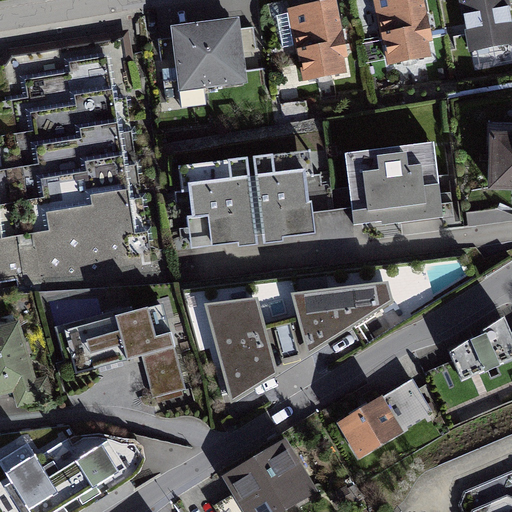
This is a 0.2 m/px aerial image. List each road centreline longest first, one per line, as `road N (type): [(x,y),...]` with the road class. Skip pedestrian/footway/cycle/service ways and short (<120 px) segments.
road 1 (residential): [(220,457),(511,277)]
road 2 (residential): [(220,457),(193,435),(98,413),(0,426)]
road 3 (residential): [(0,23),(138,0)]
